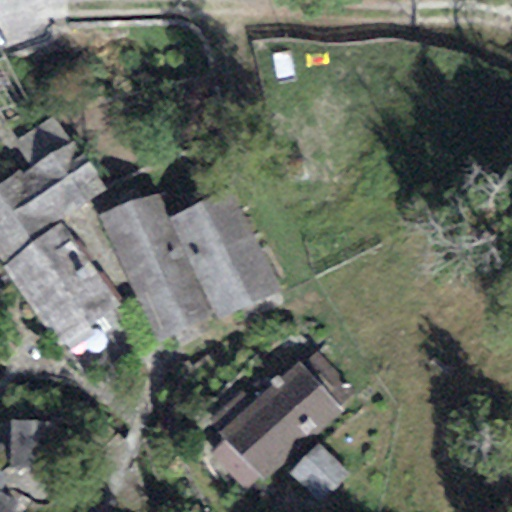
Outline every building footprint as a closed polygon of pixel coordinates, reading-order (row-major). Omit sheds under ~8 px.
[(13,145),(29,170),(71,147),(52,120),(13,145)] [(18,169),(0,183),(0,263),(59,224),(103,195),(71,147),(29,170),(21,174),(18,169)] [(218,321),(281,289),(233,187),(166,219),(211,314),(218,321)] [(166,219),(155,192),(101,217),(158,339),(211,314),(166,219)] [(0,264),(68,353),(128,313),(59,224),(0,263),(0,264)] [(258,475),(263,480),(340,411),(336,407),(352,392),(315,351),(301,364),(298,361),(217,432),(226,441),(213,453),(244,487),(258,475)] [(53,422),(9,419),(6,464),(50,467),(53,422)] [(316,446),(289,473),(318,502),(346,474),(316,446)] [(0,511),(8,511),(14,504),(0,495),(0,487),(7,478),(0,473),(0,511)]
